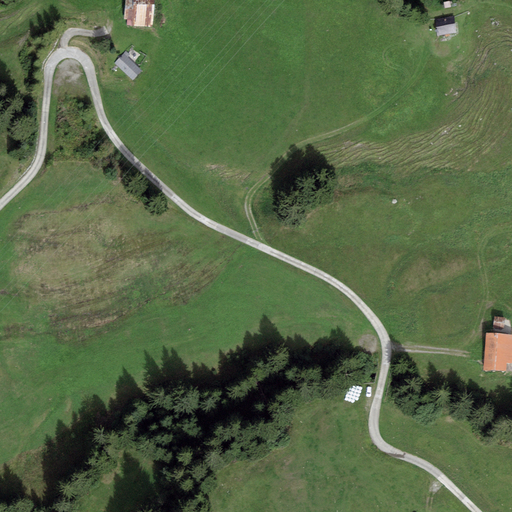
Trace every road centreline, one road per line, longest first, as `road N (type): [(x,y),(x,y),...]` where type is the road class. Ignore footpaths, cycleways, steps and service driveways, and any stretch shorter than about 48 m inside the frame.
road 1 (track): [(473,511),(427,469),(379,443),(374,420),(387,361),(366,311),(325,277),(178,202),(113,137),(82,58),(63,52),(51,64),(41,162),(0,208)]
road 2 (track): [(263,248),(249,193),(296,147),(371,116),(411,82),(429,43),(434,5)]
